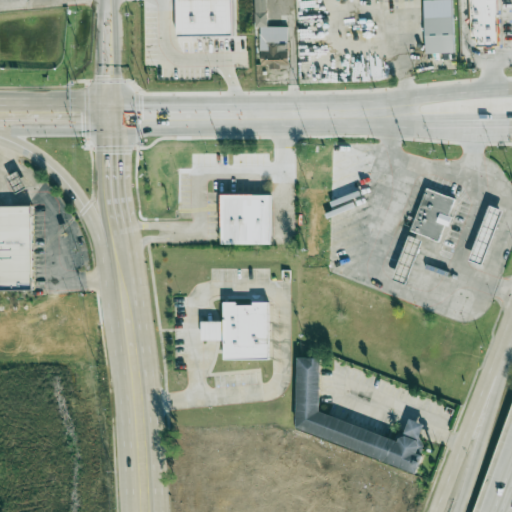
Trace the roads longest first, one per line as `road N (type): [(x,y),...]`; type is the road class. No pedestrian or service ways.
road 1 (primary): [(396,109),(111,111)]
road 2 (secondary): [(123,301),(141,511)]
road 3 (primary): [(509,320),(438,511)]
road 4 (motorway): [(509,320),(456,511)]
road 5 (primary): [(0,136),(58,168),(123,269)]
road 6 (secondary): [(111,111),(116,235)]
